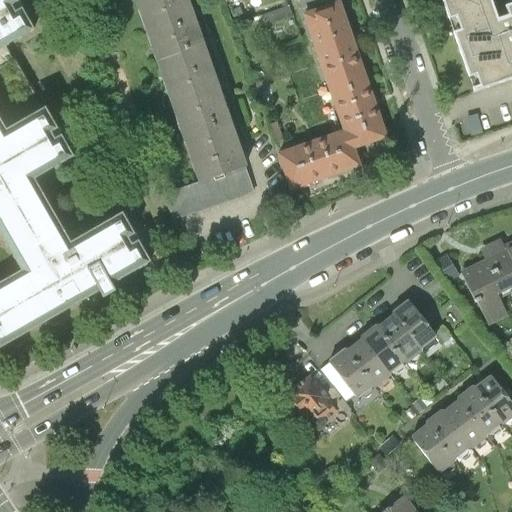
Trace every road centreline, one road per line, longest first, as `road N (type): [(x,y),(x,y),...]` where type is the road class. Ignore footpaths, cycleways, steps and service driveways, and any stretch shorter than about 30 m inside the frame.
road 1 (primary): [(196,323),(455,187)]
road 2 (primary): [(0,430),(196,323)]
road 3 (primary): [(81,511),(104,447),(196,323)]
road 4 (residential): [(455,187),(387,0)]
